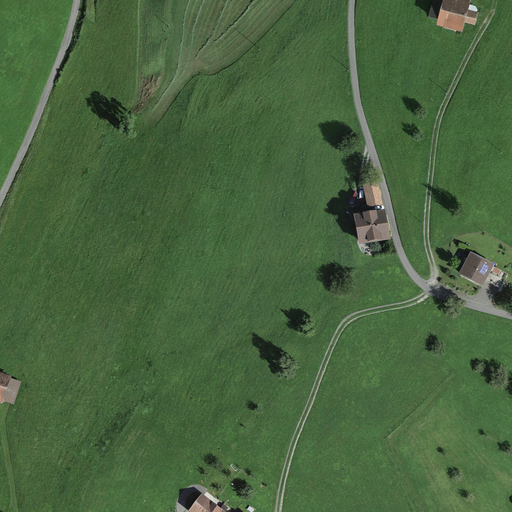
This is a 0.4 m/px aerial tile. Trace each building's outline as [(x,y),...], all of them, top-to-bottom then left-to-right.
[(439,0),(435,20),(458,25),(460,18),(473,21),(475,11),(462,8),(463,0),(439,0)] [(376,187),(359,190),(362,206),(379,203),(376,187)] [(384,214),(355,219),(360,244),(389,239),(384,214)] [(507,274),(472,256),(462,276),(482,286),(486,279),(500,287),(507,274)] [(205,488),(187,509),(190,511),(230,511),(231,511),(205,488)]
